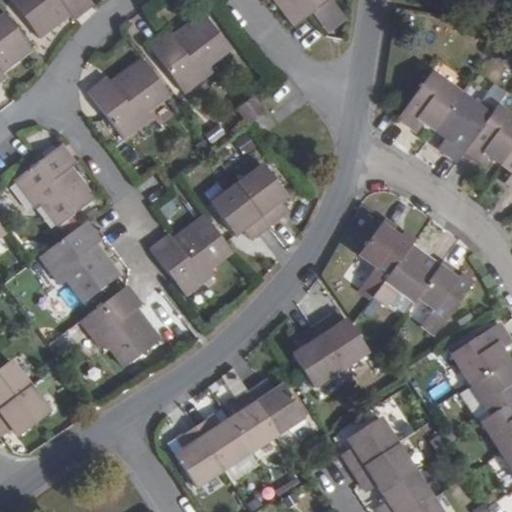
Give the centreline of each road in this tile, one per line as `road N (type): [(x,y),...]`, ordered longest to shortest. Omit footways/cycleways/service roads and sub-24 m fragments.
road 1 (residential): [(356,152),(336,210),(273,303),(215,357),(119,423)]
road 2 (residential): [(153,273),(130,243),(118,187),(50,95)]
road 3 (residential): [(356,152),(463,218),(511,271)]
road 4 (residential): [(246,0),(305,72),(357,99)]
road 5 (residential): [(50,95),(81,46),(135,0)]
road 6 (residential): [(119,423),(15,495)]
